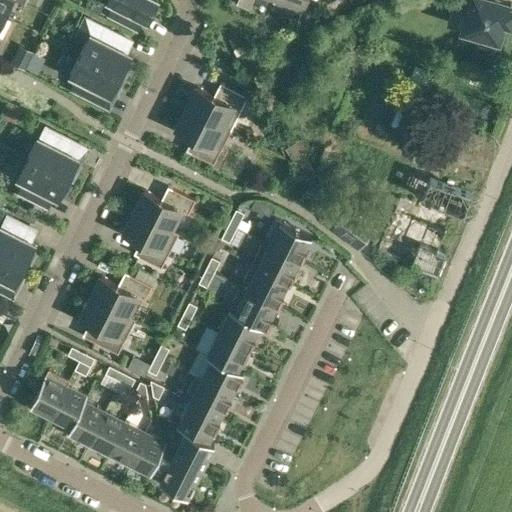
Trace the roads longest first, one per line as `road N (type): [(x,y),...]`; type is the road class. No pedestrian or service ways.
road 1 (residential): [(190,16),(0,395)]
road 2 (tertiary): [(417,511),(511,275)]
road 3 (residential): [(336,295),(245,476),(252,511)]
road 4 (residential): [(308,511),(373,465),(431,334)]
road 5 (residential): [(268,195),(347,247),(431,334)]
road 6 (residential): [(431,334),(511,140)]
road 7 (residential): [(138,511),(0,441)]
